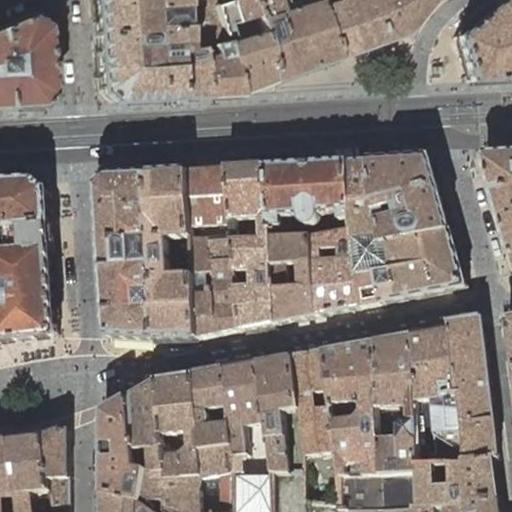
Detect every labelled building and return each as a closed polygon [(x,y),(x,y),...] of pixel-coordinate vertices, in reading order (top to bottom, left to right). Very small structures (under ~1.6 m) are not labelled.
[(181,54),(180,0),(89,0),(95,96),(105,104),(174,100),(171,59),(171,55),(181,54)] [(180,0),(181,54),(196,50),(222,44),(211,9),(236,0),(180,0)] [(259,34),(248,0),(236,0),(211,9),(222,44),(237,95),(270,83),(266,59),(259,34)] [(248,0),(259,34),(266,59),(270,83),(335,60),(316,0),(248,0)] [(316,0),(335,60),(381,43),(390,39),(392,39),(393,39),(394,38),(395,38),(396,37),(397,37),(398,36),(399,35),(400,35),(401,34),(403,33),(404,33),(405,32),(406,31),(406,30),(408,29),(408,28),(409,27),(431,0),(316,0)] [(511,0),(498,0),(491,6),(511,36),(511,0)] [(465,83),(511,80),(511,36),(491,6),(453,38),(465,83)] [(0,110),(36,108),(46,97),(42,27),(24,17),(0,27),(0,110)] [(237,95),(222,44),(196,50),(206,98),(238,97),(237,95)] [(196,50),(181,54),(171,55),(171,59),(174,100),(206,98),(196,50)] [(511,155),(490,157),(487,162),(511,251),(511,155)] [(435,160),(375,163),(377,191),(382,219),(388,247),(455,232),(435,160)] [(375,163),(353,164),(356,220),(382,219),(377,191),(375,163)] [(307,167),(271,169),(274,230),(316,229),(346,223),(356,221),(356,220),(353,164),(342,165),(307,167)] [(271,169),(233,172),(246,333),(280,326),(275,240),(274,230),(271,169)] [(213,173),(193,174),(198,242),(202,341),(246,333),(233,172),(213,173)] [(193,174),(153,176),(158,269),(160,342),(202,341),(198,242),(193,174)] [(158,269),(153,176),(112,178),(101,190),(111,337),(113,340),(160,342),(158,269)] [(0,232),(25,230),(54,227),(52,192),(41,183),(0,184),(0,232)] [(356,220),(356,221),(356,231),(360,278),(380,276),(384,306),(469,289),(470,287),(455,232),(388,247),(382,219),(356,220)] [(54,238),(54,227),(25,230),(26,241),(27,251),(55,249),(54,238)] [(356,231),(317,239),(322,317),(362,310),(360,278),(356,231)] [(275,240),(280,326),(322,317),(317,239),(275,240)] [(59,338),(55,249),(27,251),(0,253),(0,337),(1,345),(59,338)] [(380,276),(360,278),(362,310),(384,306),(380,276)] [(496,459),(496,460),(501,460),(484,318),(451,324),(451,331),(453,331),(462,399),(418,402),(421,467),(468,467),(468,462),(496,459)] [(416,338),(418,402),(462,399),(453,331),(451,331),(416,338)] [(383,476),(401,475),(421,473),(421,467),(418,402),(416,338),(380,344),(381,415),(383,476)] [(417,511),(418,508),(421,508),(421,485),(401,486),(401,475),(383,476),(381,415),(380,344),(327,353),(337,434),(342,475),(343,478),(343,490),(343,506),(337,506),(323,505),(312,504),(311,511),(417,511)] [(337,434),(327,353),(296,358),(296,359),(305,429),(309,460),(308,503),(312,504),(323,505),(337,506),(343,506),(343,490),(343,478),(342,475),(337,434)] [(311,511),(312,504),(308,503),(309,460),(306,460),(306,473),(293,472),(288,431),(305,429),(296,359),(261,365),(271,441),(275,475),(275,511),(311,511)] [(236,448),(237,474),(236,511),(275,511),(275,475),(271,441),(261,365),(229,372),(232,411),(234,425),(237,448),(236,448)] [(203,452),(236,448),(237,448),(234,425),(216,426),(214,422),(214,421),(214,419),(213,418),(213,417),(213,416),(212,415),(212,414),(211,413),(232,411),(229,372),(197,377),(202,429),(201,433),(203,452)] [(151,474),(145,504),(156,511),(236,511),(237,474),(236,448),(203,452),(201,433),(202,429),(197,377),(161,383),(169,474),(157,475),(151,474)] [(161,383),(131,400),(140,472),(151,474),(157,475),(169,474),(161,383)] [(108,416),(107,496),(145,504),(151,474),(140,472),(131,400),(109,414),(108,416)] [(69,429),(46,436),(52,482),(54,494),(52,494),(53,511),(73,511),(73,480),(73,432),(69,429)] [(306,460),(309,460),(305,429),(288,431),(293,472),(306,473),(306,460)] [(46,436),(14,440),(20,499),(21,499),(22,511),(36,511),(35,496),(52,494),(54,494),(52,482),(46,436)] [(0,440),(0,511),(22,511),(21,499),(20,499),(14,440),(14,439),(0,440)] [(418,508),(417,511),(469,511),(469,503),(501,500),(496,460),(496,459),(468,462),(468,467),(421,467),(421,473),(421,485),(421,508),(418,508)] [(401,486),(421,485),(421,473),(401,475),(401,486)] [(53,511),(52,494),(35,496),(36,511),(53,511)] [(107,496),(107,511),(156,511),(145,504),(107,496)] [(503,511),(501,500),(469,503),(469,511),(503,511)]
